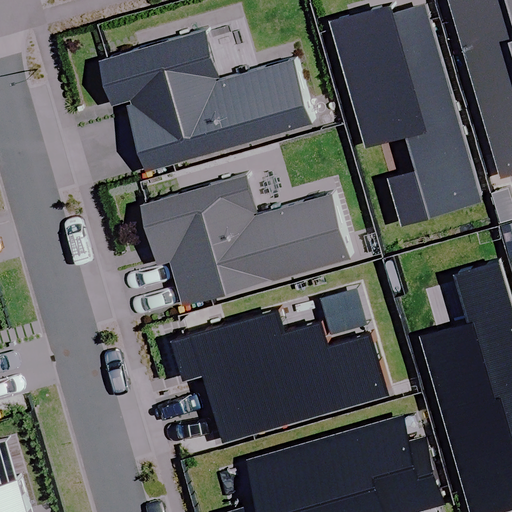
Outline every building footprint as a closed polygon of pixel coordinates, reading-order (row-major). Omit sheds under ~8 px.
[(435,0),(398,0),(343,16),(378,139),(422,127),(432,162),(402,170),(415,217),(491,195),(435,0)] [(511,0),(464,0),(511,166),(511,0)] [(216,25),(110,55),(122,98),(139,93),(159,163),(321,117),(304,55),(231,76),(216,25)] [(257,170),(153,200),(169,256),(181,253),(194,298),(360,252),(342,189),(269,210),(257,170)] [(511,263),(510,257),(469,269),(483,317),(435,330),(486,511),(511,504),(511,263)] [(289,303),(187,332),(199,372),(218,367),(236,434),(401,388),(384,329),(343,340),(336,317),(296,328),(289,303)] [(414,410),(258,454),(270,497),(238,506),(239,511),(408,511),(455,499),(436,429),(421,433),(414,410)] [(0,511),(40,511),(30,475),(0,483),(0,511)]
